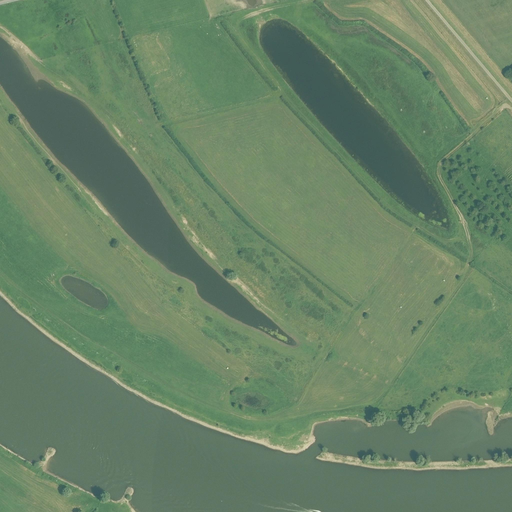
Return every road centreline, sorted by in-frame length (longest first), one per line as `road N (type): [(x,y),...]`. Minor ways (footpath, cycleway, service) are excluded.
road 1 (track): [(462,220),(440,164),(505,106)]
road 2 (unclassified): [(426,0),(511,101)]
